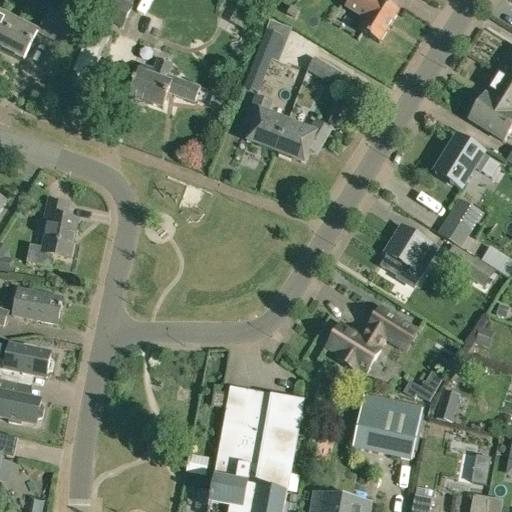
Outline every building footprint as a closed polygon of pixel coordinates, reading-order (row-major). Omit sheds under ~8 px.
[(94,0),(84,0),(82,4),(91,10),(96,1),(94,0)] [(97,0),(91,15),(122,29),(134,6),(121,0),(97,0)] [(359,30),(379,43),(399,12),(380,0),(350,0),(346,7),(365,19),(359,30)] [(39,33),(38,34),(62,46),(75,22),(50,9),(38,32),(39,33)] [(0,46),(25,59),(38,34),(39,33),(38,32),(0,12),(0,46)] [(153,23),(149,44),(161,47),(165,26),(153,23)] [(102,33),(86,26),(68,66),(83,73),(102,33)] [(245,88),(259,94),(278,46),(264,40),(245,88)] [(511,49),(498,71),(511,79),(511,49)] [(306,71),(334,87),(341,73),(314,57),(306,71)] [(130,95),(163,107),(168,93),(194,102),(199,87),(166,76),(171,64),(157,59),(153,69),(142,65),(140,70),(139,70),(130,95)] [(485,96),(511,112),(511,79),(498,71),(497,74),(499,75),(485,96)] [(468,120),(504,142),(511,129),(511,112),(485,96),(483,95),(468,120)] [(248,140),(277,152),(288,121),(268,113),(272,102),(256,96),(248,117),(256,120),(248,140)] [(277,152),(305,162),(313,140),(322,145),(331,129),(316,120),(310,130),(288,121),(277,152)] [(435,172),(461,189),(473,169),(481,174),(490,158),(484,154),(485,153),(457,136),(435,172)] [(26,263),(50,268),(53,255),(70,259),(78,219),(66,216),(68,205),(48,201),(43,227),(46,228),(42,248),(30,245),(26,263)] [(438,236),(461,250),(482,215),(459,201),(438,236)] [(386,252),(420,273),(424,268),(426,269),(434,257),(426,253),(432,244),(402,226),(386,252)] [(450,266),(472,280),(481,265),(453,247),(446,259),(452,263),(450,266)] [(0,257),(0,272),(9,275),(12,260),(0,257)] [(12,317),(57,326),(60,309),(61,310),(62,307),(61,306),(62,299),(19,290),(12,317)] [(509,307),(500,304),(496,315),(505,318),(509,307)] [(359,367),(368,373),(382,350),(380,349),(385,342),(406,355),(420,332),(381,308),(362,338),(342,325),(328,347),(340,355),(338,359),(357,371),(359,367)] [(485,347),(490,333),(481,330),(476,343),(485,347)] [(0,381),(20,386),(23,375),(46,379),(47,375),(52,373),(53,364),(50,359),(51,355),(9,347),(6,362),(0,361),(0,381)] [(431,374),(418,397),(429,404),(442,380),(431,374)] [(0,418),(36,426),(37,421),(43,419),(45,410),(40,406),(41,402),(18,397),(20,386),(0,381),(0,418)] [(436,420),(452,425),(460,396),(443,392),(436,420)] [(352,449),(412,462),(420,423),(423,409),(364,396),(352,449)] [(245,511),(283,511),(302,404),(274,399),(271,418),(263,417),(245,511)] [(207,511),(245,511),(263,417),(226,410),(207,511)] [(0,465),(2,457),(14,459),(17,440),(0,436),(0,465)] [(490,459),(475,456),(473,468),(488,471),(490,459)] [(2,479),(21,478),(20,463),(2,463),(2,479)] [(489,499),(486,511),(501,511),(503,501),(502,501),(506,483),(492,480),(489,499)] [(368,511),(371,503),(315,493),(311,511),(368,511)] [(473,496),(470,511),(486,511),(489,499),(473,496)] [(430,511),(432,501),(416,497),(412,511),(430,511)]
